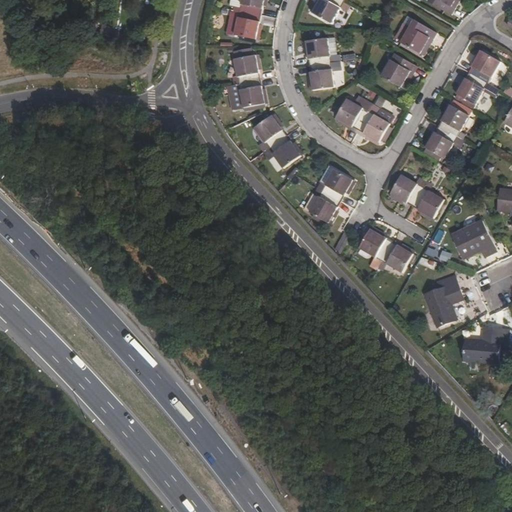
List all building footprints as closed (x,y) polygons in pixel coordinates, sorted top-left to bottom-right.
[(264,6),(264,0),(242,0),(241,5),(234,3),(234,7),(233,10),(262,16),(264,6)] [(312,13),(320,0),(316,0),(310,12),(312,13)] [(320,0),(312,13),(332,24),(342,8),(347,12),(351,5),(345,2),(341,0),(320,0)] [(453,7),(456,0),(430,0),(430,2),(452,15),(456,9),(453,7)] [(262,16),(233,10),(232,16),(238,18),(235,35),(257,40),(260,25),(262,16)] [(235,35),(238,18),(232,16),(228,34),(235,35)] [(431,38),(434,40),(438,33),(415,20),(402,43),(421,54),(431,38)] [(115,29),(103,24),(99,32),(113,41),(115,29)] [(334,38),(329,39),(332,63),(337,62),(334,38)] [(431,38),(421,54),(425,56),(434,40),(431,38)] [(329,39),(307,42),(309,56),(310,66),(332,63),(329,39)] [(235,60),(256,55),(255,48),(233,52),(235,60)] [(475,65),(482,52),(479,50),(472,63),(475,65)] [(475,65),(470,73),(489,83),(501,62),(482,52),(475,65)] [(412,71),(415,73),(419,67),(395,53),(382,76),(403,88),(412,71)] [(233,79),(234,85),(261,80),(259,69),(256,55),(235,60),(238,77),(233,79)] [(332,63),(335,87),(344,85),(341,62),(337,62),(332,63)] [(310,66),(312,76),(314,90),(335,87),(332,63),(310,66)] [(412,71),(403,88),(406,90),(415,73),(412,71)] [(465,82),(457,94),(476,105),(489,83),(470,73),(465,82)] [(244,108),(266,104),(263,90),(261,80),(234,85),(235,92),(241,91),(244,108)] [(457,94),(465,82),(461,80),(455,93),(457,94)] [(361,97),(357,104),(370,111),(374,104),(361,97)] [(349,99),(337,119),(351,127),(358,131),(370,111),(357,104),(349,99)] [(370,111),(377,116),(381,108),(374,104),(370,111)] [(444,118),(451,106),(448,104),(441,117),(444,118)] [(470,117),(451,106),(444,118),(439,127),(464,141),(467,135),(462,132),(470,117)] [(358,131),(367,136),(380,143),(391,124),(377,116),(370,111),(358,131)] [(285,128),(276,115),(274,116),(283,129),(285,128)] [(288,136),(283,129),(274,116),(255,128),(265,142),(259,146),(265,153),(288,136)] [(350,129),(351,127),(337,119),(336,121),(350,129)] [(464,141),(439,127),(434,136),(427,148),(424,152),(444,164),(455,144),(461,147),(464,141)] [(427,148),(434,136),(431,134),(424,147),(427,148)] [(302,156),(294,144),(288,136),(265,153),(270,160),(275,157),(284,169),(302,156)] [(378,146),(380,143),(367,136),(366,139),(378,146)] [(304,154),(296,142),(294,144),(302,156),(304,154)] [(318,188),(342,202),(347,193),(354,180),(330,167),(318,188)] [(403,175),(392,194),(405,202),(414,207),(425,188),(403,175)] [(354,180),(347,193),(349,195),(356,182),(354,180)] [(414,207),(421,212),(434,219),(445,200),(430,191),(433,185),(428,182),(425,188),(414,207)] [(342,202),(318,188),(314,195),(319,198),(311,213),(330,223),(337,210),(342,202)] [(511,189),(500,188),(498,210),(511,212),(511,189)] [(311,213),(319,198),(314,195),(313,194),(304,209),(311,213)] [(403,205),(405,202),(392,194),(390,197),(403,205)] [(332,225),(339,211),(337,210),(330,223),(332,225)] [(433,222),(434,219),(421,212),(420,214),(433,222)] [(497,251),(482,220),(452,234),(464,260),(482,251),(485,257),(497,251)] [(372,228),(371,231),(385,238),(386,236),(372,228)] [(361,249),(383,262),(394,243),(385,238),(371,231),(361,249)] [(336,252),(342,255),(351,237),(344,234),(336,252)] [(403,274),(414,255),(401,248),(394,243),(383,262),(403,274)] [(402,246),(401,248),(414,255),(415,253),(402,246)] [(444,251),(441,260),(449,263),(452,254),(444,251)] [(439,289),(425,295),(437,328),(458,320),(452,304),(464,300),(455,275),(437,282),(439,289)] [(482,340),(466,338),(464,361),(499,364),(502,343),(508,344),(509,329),(483,327),(482,340)]
